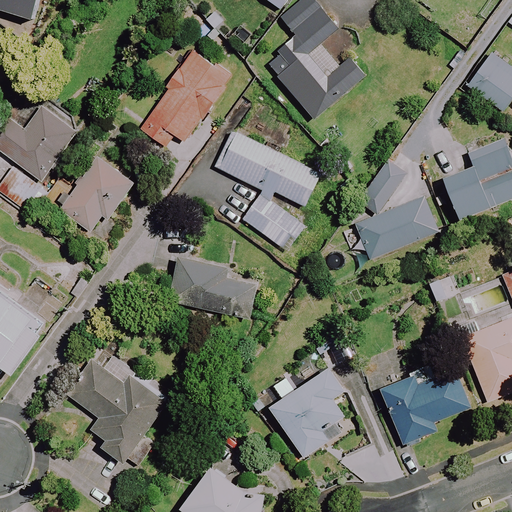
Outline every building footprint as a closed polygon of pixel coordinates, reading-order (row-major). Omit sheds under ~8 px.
[(0,0),(0,10),(35,21),(40,0),(0,0)] [(288,0),(265,0),(279,11),(288,0)] [(340,29),(314,0),(303,0),(281,20),(296,37),(266,63),(315,121),(366,77),(351,60),(341,69),(334,61),(321,46),(340,29)] [(231,75),(192,50),(139,130),(168,149),(176,138),(186,144),(231,75)] [(511,98),(511,67),(492,53),(468,88),(503,112),(511,98)] [(80,133),(21,92),(1,120),(0,121),(0,153),(45,184),(80,133)] [(322,176),(235,132),(217,168),(260,191),(243,225),(292,250),(306,223),(299,220),(305,209),(322,176)] [(442,179),(459,222),(511,201),(511,161),(504,141),(467,156),(471,168),(442,179)] [(135,184),(97,159),(61,213),(92,234),(103,218),(109,222),(135,184)] [(398,183),(386,173),(372,190),(385,200),(398,183)] [(440,234),(425,198),(355,226),(370,262),(440,234)] [(228,270),(178,259),(169,302),(248,320),(256,285),(226,279),(228,270)] [(450,277),(428,284),(434,302),(456,295),(450,277)] [(12,300),(14,298),(0,285),(0,366),(13,377),(49,328),(12,300)] [(511,320),(463,338),(488,403),(511,394),(511,320)] [(151,390),(159,378),(119,350),(106,369),(94,361),(69,397),(100,419),(91,432),(106,442),(101,448),(126,465),(169,402),(151,390)] [(346,392),(331,369),(297,391),(288,377),(273,387),(282,401),(270,409),(304,460),(329,443),(322,432),(344,417),(333,401),(346,392)] [(381,389),(405,451),(420,445),(419,440),(439,432),(435,423),(472,409),(457,370),(418,385),(414,376),(381,389)] [(262,511),(264,502),(213,466),(181,511),(183,511),(262,511)]
